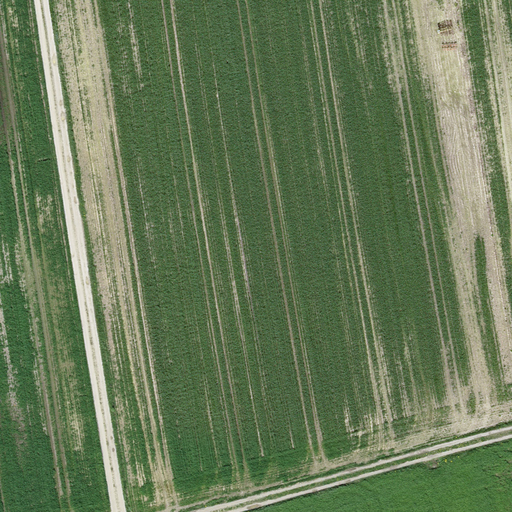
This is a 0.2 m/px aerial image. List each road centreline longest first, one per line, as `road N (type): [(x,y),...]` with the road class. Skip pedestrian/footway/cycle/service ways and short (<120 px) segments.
road 1 (track): [(39,0),(118,511)]
road 2 (track): [(219,511),(511,429)]
